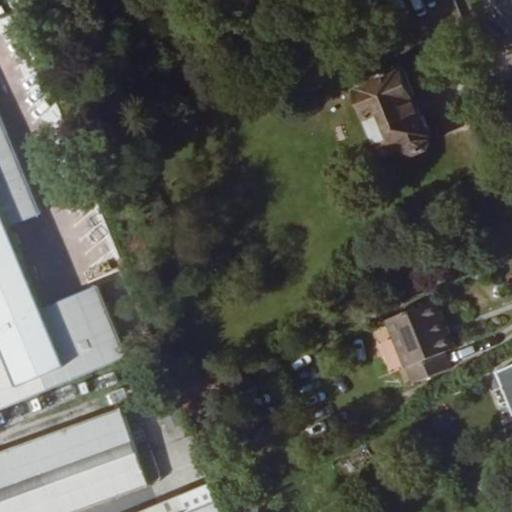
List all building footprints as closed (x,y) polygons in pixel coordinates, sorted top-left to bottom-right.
[(403,58),(355,78),(382,148),(405,139),(416,148),(430,142),(433,129),(403,58)] [(0,297),(34,282),(12,228),(44,214),(0,110),(0,297)] [(0,297),(0,328),(45,308),(34,282),(0,297)] [(0,411),(134,362),(100,283),(45,308),(0,328),(0,338),(2,342),(0,342),(0,411)] [(435,300),(388,319),(414,385),(449,370),(443,354),(446,352),(435,324),(443,319),(435,300)] [(454,349),(443,319),(435,324),(446,352),(454,349)] [(98,390),(138,374),(134,363),(94,380),(98,390)] [(140,444),(123,404),(0,449),(0,504),(3,511),(63,511),(153,475),(151,472),(140,444)] [(20,406),(0,413),(0,429),(25,420),(20,406)] [(151,439),(140,444),(151,472),(163,466),(151,439)] [(232,511),(231,510),(219,480),(140,511),(232,511)]
